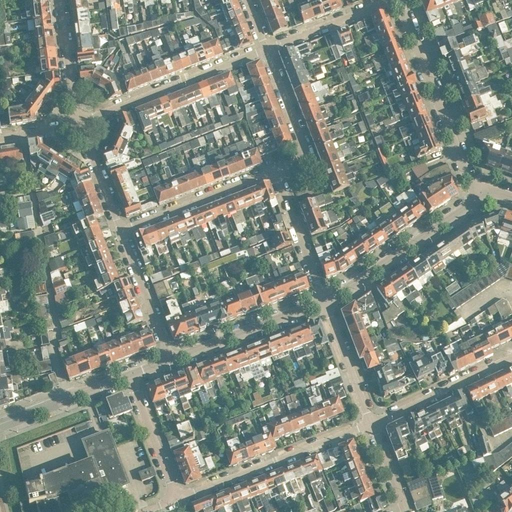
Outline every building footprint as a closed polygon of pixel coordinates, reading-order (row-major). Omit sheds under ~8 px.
[(48,0),(24,0),(25,9),(49,6),(49,5),(50,4),(50,1),(48,1),(48,0)] [(71,14),(87,12),(85,0),(76,0),(71,1),(72,6),(70,6),(71,14)] [(118,30),(116,12),(114,0),(105,0),(107,8),(111,8),(111,12),(109,12),(112,32),(118,31),(118,30)] [(119,2),(123,1),(122,0),(114,0),(116,12),(120,11),(119,2)] [(129,15),(133,14),(131,0),(122,0),(123,1),(124,9),(128,8),(129,15)] [(139,0),(131,0),(133,14),(133,17),(138,16),(136,3),(140,2),(139,0)] [(213,13),(237,3),(235,0),(221,0),(214,3),(215,7),(211,8),(213,13)] [(304,24),(313,20),(306,0),(301,2),(303,7),(297,9),(304,24)] [(305,0),(306,0),(313,20),(317,19),(324,16),(317,0),(305,0)] [(327,0),(317,0),(324,16),(330,14),(332,13),(327,0)] [(327,0),(332,13),(341,9),(337,0),(327,0)] [(440,23),(431,0),(420,0),(438,45),(447,41),(444,33),(440,23)] [(431,0),(440,23),(445,21),(441,10),(444,8),(441,0),(431,0)] [(441,0),(444,8),(448,17),(451,16),(452,18),(457,16),(451,0),(441,0)] [(451,0),(457,16),(458,18),(464,16),(461,8),(464,7),(462,2),(461,0),(451,0)] [(461,0),(462,2),(465,0),(470,12),(475,9),(471,0),(461,0)] [(471,0),(475,9),(476,10),(481,8),(479,5),(483,4),(481,0),(471,0)] [(494,0),(498,10),(504,7),(500,0),(494,0)] [(264,13),(265,16),(283,9),(281,4),(277,6),(275,1),(260,7),(262,13),(264,13)] [(206,15),(200,17),(203,21),(207,24),(212,22),(210,18),(224,13),(225,17),(240,11),(237,3),(213,13),(206,15)] [(26,15),(20,16),(21,21),(31,20),(32,21),(51,19),(50,12),(51,11),(50,8),(49,7),(49,6),(25,9),(26,15)] [(503,21),(508,19),(506,14),(504,7),(498,10),(503,21)] [(201,8),(195,10),(195,12),(200,17),(206,15),(201,8)] [(266,19),(265,20),(268,27),(285,20),(283,15),(285,14),(283,9),(265,16),(266,19)] [(215,30),(243,20),(240,11),(225,17),(227,21),(218,25),(212,27),(215,29),(215,30)] [(74,27),(89,25),(87,12),(71,14),(73,22),(74,22),(74,27)] [(381,15),(354,26),(356,32),(366,28),(367,33),(375,30),(391,23),(387,13),(381,15)] [(480,22),(483,29),(495,24),(492,15),(491,13),(478,17),(480,22)] [(292,17),(296,27),(302,25),(298,15),(292,17)] [(176,17),(168,18),(169,25),(177,23),(176,17)] [(168,18),(159,22),(160,28),(169,25),(168,18)] [(32,21),(33,32),(52,30),(52,29),(53,28),(53,25),(51,24),(51,19),(32,21)] [(291,29),(287,19),(285,20),(268,27),(270,33),(271,33),(273,36),(291,29)] [(203,29),(200,21),(198,20),(191,22),(193,28),(201,26),(203,29)] [(243,20),(215,30),(218,39),(223,37),(221,34),(231,30),(232,33),(247,28),(243,20)] [(208,27),(200,21),(203,29),(208,27)] [(471,26),(473,31),(474,30),(474,32),(483,29),(480,22),(471,26)] [(498,25),(502,34),(509,31),(505,22),(498,25)] [(143,24),(143,27),(144,32),(152,30),(151,23),(143,24)] [(377,34),(363,39),(365,45),(394,34),(392,30),(393,30),(391,23),(375,30),(377,34)] [(452,27),(453,30),(456,37),(464,34),(463,29),(461,24),(452,27)] [(74,32),(75,41),(90,38),(90,37),(89,25),(74,27),(75,32),(74,32)] [(471,26),(463,29),(464,34),(473,31),(471,26)] [(176,32),(176,31),(174,27),(167,29),(169,35),(176,32)] [(127,37),(135,34),(135,29),(135,28),(126,29),(127,37)] [(233,37),(220,43),(221,47),(225,45),(250,35),(247,28),(232,33),(233,37)] [(126,29),(118,30),(118,31),(119,39),(127,37),(126,29)] [(337,33),(345,54),(349,62),(355,60),(349,46),(353,44),(347,29),(346,29),(347,30),(346,30),(345,29),(342,30),(342,32),(337,33)] [(33,32),(28,33),(29,44),(34,43),(54,40),(53,35),(54,35),(54,31),(52,31),(52,30),(33,32)] [(456,37),(453,30),(444,33),(447,41),(456,37)] [(161,37),(159,31),(150,33),(152,38),(153,40),(161,37)] [(498,31),(489,34),(492,40),(494,39),(500,37),(498,31)] [(339,56),(345,54),(337,33),(337,32),(331,35),(335,46),(338,52),(339,56)] [(142,36),(144,42),(152,38),(150,33),(142,36)] [(214,59),(205,36),(204,33),(200,35),(201,39),(200,43),(199,43),(206,62),(214,59)] [(205,36),(214,59),(223,56),(217,42),(213,44),(209,34),(205,36)] [(394,34),(365,45),(366,47),(367,51),(381,45),(383,50),(398,44),(397,43),(398,42),(397,39),(396,39),(394,34)] [(4,36),(0,36),(0,47),(3,47),(12,46),(10,35),(9,35),(4,36)] [(169,35),(164,36),(173,60),(170,61),(175,74),(183,71),(174,48),(172,44),(169,35)] [(234,51),(253,44),(250,35),(225,45),(221,47),(223,51),(232,47),(234,51)] [(325,37),(324,37),(329,49),(330,48),(335,46),(331,35),(325,37)] [(98,36),(90,37),(90,38),(75,41),(76,49),(77,48),(78,53),(99,50),(98,36)] [(134,38),(137,45),(144,42),(142,36),(134,38)] [(454,40),(438,46),(443,59),(478,46),(480,45),(477,37),(475,37),(475,36),(462,41),(464,44),(459,46),(458,43),(456,44),(454,40)] [(492,40),(490,41),(492,44),(495,43),(498,50),(505,48),(504,46),(500,37),(494,39),(492,40)] [(134,38),(126,40),(129,48),(137,45),(134,38)] [(189,42),(198,65),(206,62),(199,43),(197,39),(189,42)] [(54,40),(34,43),(36,53),(55,51),(55,50),(56,49),(55,46),(54,45),(54,40)] [(186,48),(183,49),(191,68),(198,65),(189,42),(185,43),(185,44),(186,48)] [(306,44),(279,55),(280,59),(283,67),(304,58),(311,56),(306,44)] [(373,64),(364,68),(365,71),(374,67),(402,56),(401,51),(401,50),(400,47),(399,47),(399,46),(398,44),(383,50),(384,52),(385,56),(372,62),(373,64)] [(178,46),(174,48),(183,71),(191,68),(183,49),(179,51),(178,46)] [(478,46),(443,59),(448,71),(463,64),(471,61),(469,56),(481,52),(478,46)] [(158,54),(156,49),(156,48),(150,50),(154,60),(152,61),(159,81),(167,78),(158,54)] [(99,50),(78,53),(77,54),(78,63),(101,60),(100,55),(98,56),(98,51),(100,51),(99,50)] [(55,52),(55,51),(36,53),(37,64),(56,62),(56,57),(57,56),(56,53),(55,52)] [(162,52),(158,54),(167,78),(175,74),(170,61),(168,54),(164,56),(162,52)] [(338,52),(332,54),(335,61),(341,59),(339,56),(338,52)] [(122,53),(118,68),(122,68),(127,79),(123,80),(128,93),(136,90),(123,57),(122,53)] [(141,56),(151,84),(159,81),(152,61),(148,63),(144,54),(141,55),(141,56)] [(304,58),(283,67),(288,80),(304,74),(306,73),(304,66),(319,60),(317,54),(311,56),(304,58)] [(99,69),(90,83),(97,88),(112,63),(116,57),(113,56),(109,61),(103,71),(99,69)] [(123,57),(136,90),(144,87),(138,73),(134,74),(127,56),(123,57)] [(144,87),(151,84),(141,56),(136,58),(142,72),(138,73),(144,87)] [(402,56),(374,67),(376,73),(384,70),(385,74),(406,66),(406,65),(407,64),(406,62),(406,61),(404,61),(402,56)] [(8,57),(0,58),(0,66),(1,69),(6,69),(7,68),(10,68),(9,65),(8,57)] [(463,64),(448,71),(448,72),(450,77),(452,81),(483,69),(480,60),(472,63),(471,61),(463,64)] [(41,75),(41,76),(58,74),(58,71),(59,70),(58,67),(57,67),(56,62),(37,64),(34,65),(34,70),(38,70),(39,75),(41,75)] [(235,82),(263,71),(260,62),(240,70),(242,75),(233,78),(235,82)] [(105,92),(113,78),(109,75),(116,66),(112,63),(97,88),(105,92)] [(387,79),(380,81),(383,87),(411,76),(411,75),(410,76),(408,71),(409,70),(408,67),(407,67),(406,66),(385,74),(387,79)] [(288,80),(293,93),(309,87),(306,79),(314,76),(315,79),(324,75),(321,67),(306,73),(304,74),(288,80)] [(350,67),(344,69),(346,72),(347,76),(353,73),(350,67)] [(7,68),(1,69),(2,80),(9,79),(7,68)] [(90,83),(99,69),(98,68),(79,71),(81,84),(89,83),(90,83)] [(483,69),(452,81),(454,81),(455,85),(454,87),(455,89),(457,91),(458,91),(458,92),(481,83),(480,81),(487,79),(483,69)] [(252,85),(267,79),(263,71),(235,82),(238,90),(242,89),(240,84),(251,80),(252,85)] [(353,73),(347,76),(348,78),(349,81),(352,87),(358,85),(353,73)] [(59,74),(58,74),(41,76),(42,84),(47,83),(47,85),(54,90),(55,89),(60,88),(61,88),(59,74)] [(230,74),(222,78),(233,105),(237,103),(233,95),(237,93),(230,74)] [(415,86),(411,76),(383,87),(385,93),(386,97),(400,92),(414,86),(415,86)] [(108,101),(121,96),(115,79),(113,78),(105,92),(108,100),(108,101)] [(222,78),(214,81),(219,94),(222,93),(228,107),(233,105),(222,78)] [(241,98),(270,87),(267,79),(252,85),(254,88),(244,92),(242,89),(238,90),(241,98)] [(216,96),(219,94),(214,81),(206,84),(216,108),(220,106),(216,96)] [(309,87),(293,93),(297,102),(326,91),(329,90),(327,86),(322,88),(320,82),(309,87)] [(41,84),(33,94),(45,103),(46,102),(47,102),(49,99),(48,98),(54,90),(47,85),(47,83),(42,84),(41,84)] [(481,83),(458,92),(459,94),(458,97),(459,99),(461,100),(463,104),(478,98),(487,95),(488,94),(499,90),(498,86),(488,88),(483,90),(481,83)] [(206,84),(198,87),(204,100),(207,99),(211,109),(216,108),(206,84)] [(358,85),(352,87),(354,93),(360,90),(358,85)] [(390,107),(403,102),(418,96),(418,94),(417,92),(416,91),(414,86),(400,92),(386,97),(389,103),(390,107)] [(206,106),(204,100),(198,87),(191,90),(201,117),(205,116),(202,107),(206,106)] [(259,101),(273,95),(270,87),(241,98),(243,102),(257,97),(259,101)] [(338,87),(326,91),(297,102),(301,112),(317,105),(316,102),(329,97),(328,96),(339,91),(338,87)] [(191,90),(183,93),(188,107),(191,105),(197,119),(201,118),(201,117),(191,90)] [(29,91),(23,98),(28,102),(25,105),(26,110),(28,110),(36,115),(41,107),(43,108),(45,105),(44,104),(45,103),(33,94),(29,91)] [(184,108),(188,107),(183,93),(175,96),(186,126),(191,124),(184,108)] [(462,107),(463,110),(464,110),(465,111),(467,115),(497,103),(495,97),(490,100),(488,94),(487,95),(478,98),(463,104),(463,105),(462,107)] [(246,115),(276,103),(273,95),(259,101),(260,105),(250,109),(249,105),(244,107),(246,110),(246,115)] [(362,95),(357,97),(361,107),(364,106),(366,105),(362,95)] [(186,126),(175,96),(167,99),(172,113),(174,118),(177,117),(182,128),(186,126)] [(419,97),(418,96),(403,102),(390,107),(392,112),(394,118),(422,106),(420,102),(421,100),(420,98),(419,97)] [(168,114),(172,113),(167,99),(159,102),(169,126),(170,129),(174,128),(168,114)] [(169,126),(159,102),(151,105),(159,125),(163,124),(164,128),(169,126)] [(355,102),(347,105),(351,114),(359,111),(355,102)] [(497,103),(467,115),(468,119),(468,121),(469,124),(471,125),(471,126),(481,122),(482,123),(486,121),(487,122),(491,120),(494,126),(504,122),(502,117),(496,119),(493,110),(502,107),(501,104),(500,102),(497,103)] [(265,117),(279,112),(276,103),(246,115),(246,118),(248,124),(252,122),(250,118),(263,113),(265,117)] [(305,121),(334,110),(332,104),(318,109),(317,105),(301,112),(302,116),(304,116),(305,121)] [(144,108),(153,132),(154,136),(158,134),(155,127),(159,125),(151,105),(144,108)] [(394,118),(383,122),(385,128),(410,118),(412,123),(426,117),(426,116),(426,114),(425,112),(424,111),(422,106),(394,118)] [(149,134),(153,132),(144,108),(135,112),(144,133),(148,132),(149,134)] [(10,127),(22,125),(20,111),(20,109),(7,111),(8,114),(10,127)] [(34,117),(36,115),(28,110),(26,110),(20,111),(22,125),(35,123),(35,122),(34,117)] [(334,110),(305,121),(307,125),(307,126),(307,129),(309,129),(309,130),(324,124),(323,120),(336,115),(334,110)] [(119,126),(132,132),(134,128),(138,126),(139,126),(133,112),(116,119),(116,120),(119,126)] [(251,132),(282,119),(279,112),(265,117),(266,121),(253,126),(252,122),(248,124),(251,132)] [(8,114),(0,115),(0,127),(0,129),(10,127),(8,114)] [(237,115),(229,118),(231,124),(240,120),(237,115)] [(365,117),(369,127),(375,125),(371,115),(368,116),(365,117)] [(231,124),(229,118),(228,118),(228,116),(220,119),(223,127),(231,124)] [(412,125),(399,130),(403,141),(431,130),(429,125),(430,123),(429,121),(428,120),(427,119),(426,117),(412,123),(412,125)] [(221,123),(214,126),(215,130),(223,127),(220,119),(221,123)] [(271,133),(286,128),(282,119),(251,132),(252,136),(264,132),(266,136),(271,133)] [(473,131),(483,127),(481,122),(471,126),(473,131)] [(309,130),(310,133),(310,134),(311,137),(312,137),(314,142),(342,131),(351,127),(350,123),(342,126),(341,124),(327,130),(324,124),(309,130)] [(362,134),(367,132),(363,123),(358,125),(362,134)] [(208,133),(215,130),(214,126),(213,125),(205,128),(206,129),(208,133)] [(119,127),(114,138),(127,144),(132,132),(119,126),(119,127)] [(476,135),(473,136),(478,148),(479,151),(481,156),(485,144),(486,142),(500,136),(497,127),(476,135)] [(231,133),(229,128),(221,131),(223,136),(231,133)] [(257,148),(289,136),(286,128),(271,133),(273,137),(262,141),(259,143),(259,141),(255,142),(257,148)] [(200,136),(198,132),(197,130),(189,133),(189,134),(192,139),(200,136)] [(433,133),(431,130),(403,141),(408,151),(436,140),(434,133),(433,133)] [(223,137),(223,136),(221,131),(213,134),(214,137),(215,140),(223,137)] [(315,147),(316,151),(332,145),(331,142),(344,136),(342,131),(314,142),(315,146),(315,147)] [(182,137),(182,138),(184,142),(192,139),(189,134),(182,137)] [(245,135),(241,136),(243,142),(253,168),(262,165),(259,158),(256,151),(252,153),(245,135)] [(257,149),(260,157),(292,145),(289,136),(257,148),(257,149)] [(381,137),(374,140),(378,150),(381,148),(385,147),(381,137)] [(127,144),(114,138),(109,150),(122,156),(125,149),(127,144)] [(203,138),(197,140),(200,147),(200,148),(206,145),(203,138)] [(189,143),(192,149),(192,150),(200,147),(197,140),(189,143)] [(332,145),(316,151),(320,161),(356,147),(354,143),(348,145),(347,144),(346,144),(344,140),(332,145)] [(412,162),(441,151),(436,140),(408,151),(412,162)] [(41,142),(28,144),(31,163),(38,162),(37,158),(39,157),(44,149),(42,148),(41,142)] [(235,145),(245,172),(253,168),(243,142),(235,145)] [(168,148),(166,144),(166,143),(158,146),(159,147),(160,152),(168,148)] [(183,152),(192,149),(189,143),(181,146),(183,152)] [(485,144),(481,156),(484,163),(485,167),(491,168),(492,170),(498,173),(504,153),(497,151),(498,148),(485,144)] [(20,145),(14,146),(16,161),(23,160),(20,145)] [(227,148),(238,175),(245,172),(235,145),(227,148)] [(10,162),(16,161),(14,146),(7,148),(10,162)] [(320,161),(324,171),(340,164),(338,160),(351,155),(358,152),(356,147),(320,161)] [(504,153),(498,173),(504,175),(506,174),(511,175),(511,170),(511,148),(506,147),(506,149),(504,153)] [(3,164),(10,162),(7,148),(1,149),(3,163),(3,164)] [(222,157),(230,178),(238,175),(227,148),(223,150),(225,156),(222,157)] [(376,151),(380,162),(386,160),(381,148),(378,150),(376,151)] [(52,154),(44,149),(39,157),(37,158),(38,162),(41,164),(39,168),(47,173),(49,169),(57,157),(56,157),(56,155),(53,154),(52,154)] [(109,150),(101,153),(108,170),(123,164),(121,159),(122,156),(109,150)] [(166,153),(168,159),(176,156),(175,154),(173,150),(166,153)] [(211,152),(222,181),(230,178),(222,157),(218,159),(215,151),(211,152)] [(208,169),(214,184),(222,181),(211,152),(207,154),(212,167),(208,169)] [(166,153),(158,156),(160,162),(168,159),(166,153)] [(158,156),(150,159),(152,165),(160,162),(158,156)] [(58,158),(57,157),(49,169),(47,173),(46,173),(56,179),(58,175),(66,163),(62,160),(62,159),(59,157),(58,158)] [(199,158),(195,159),(206,187),(214,184),(208,169),(205,160),(201,161),(199,158)] [(144,168),(152,165),(150,159),(142,162),(144,168)] [(190,170),(192,175),(198,190),(206,187),(195,159),(191,161),(194,168),(190,170)] [(134,162),(109,172),(112,181),(113,181),(126,175),(125,171),(141,164),(139,160),(133,160),(134,162)] [(67,164),(66,163),(58,175),(70,183),(74,181),(74,179),(79,171),(71,166),(71,165),(68,163),(67,164)] [(14,176),(20,175),(25,174),(23,164),(17,165),(17,169),(13,169),(14,176)] [(340,164),(324,171),(324,172),(329,184),(353,174),(359,172),(356,166),(348,169),(346,164),(340,166),(340,164)] [(388,164),(382,167),(385,174),(387,177),(393,175),(399,173),(396,166),(389,168),(388,164)] [(413,172),(417,179),(429,172),(425,166),(413,172)] [(444,193),(449,201),(458,195),(447,167),(447,166),(435,171),(435,172),(436,171),(440,183),(440,182),(444,193)] [(181,169),(190,193),(198,190),(192,175),(189,176),(185,167),(181,169)] [(382,167),(380,168),(376,169),(379,177),(385,174),(382,167)] [(166,175),(175,199),(183,196),(175,176),(171,177),(168,168),(163,169),(166,175)] [(410,168),(399,173),(402,178),(412,171),(411,170),(410,168)] [(175,176),(183,196),(190,193),(181,169),(177,170),(178,174),(175,176)] [(79,171),(74,179),(74,181),(77,189),(78,190),(91,185),(90,184),(91,183),(86,170),(81,172),(79,171)] [(113,181),(117,190),(146,178),(144,171),(141,173),(141,174),(137,176),(135,177),(128,180),(126,175),(113,181)] [(355,180),(353,174),(329,184),(333,194),(355,186),(353,180),(355,180)] [(161,187),(167,202),(175,199),(166,175),(161,177),(165,186),(161,187)] [(393,175),(387,177),(389,179),(390,181),(393,186),(398,182),(393,175)] [(149,179),(159,205),(167,202),(161,187),(157,176),(149,179)] [(380,187),(390,181),(389,179),(386,180),(383,176),(376,181),(380,187)] [(146,178),(117,190),(120,199),(134,194),(132,189),(148,182),(146,178)] [(373,181),(364,184),(366,187),(364,189),(367,194),(377,187),(373,181)] [(416,189),(411,192),(427,215),(427,216),(438,208),(423,187),(419,181),(413,185),(416,189)] [(428,183),(423,187),(438,208),(449,201),(444,193),(440,182),(440,183),(430,186),(428,183)] [(274,217),(280,215),(269,184),(258,188),(264,202),(264,204),(268,202),(274,217)] [(74,192),(68,195),(72,205),(78,203),(95,196),(93,192),(94,191),(92,185),(91,186),(91,185),(78,190),(78,191),(74,192)] [(362,188),(362,189),(356,197),(358,200),(367,194),(364,189),(363,187),(362,188)] [(120,199),(124,209),(137,204),(136,199),(147,194),(149,199),(154,197),(150,188),(134,194),(120,199)] [(258,188),(249,192),(259,217),(264,215),(262,210),(266,209),(264,204),(264,202),(258,188)] [(405,193),(400,197),(417,222),(422,218),(423,218),(425,217),(426,215),(427,215),(411,192),(410,191),(406,194),(405,193)] [(53,194),(49,196),(47,192),(36,195),(39,204),(54,198),(53,194)] [(259,217),(249,192),(240,195),(245,209),(250,208),(254,219),(259,217)] [(241,211),(245,209),(240,195),(231,199),(240,224),(245,223),(241,211)] [(78,203),(82,212),(99,206),(100,206),(98,205),(99,204),(98,201),(97,201),(95,196),(78,203)] [(302,215),(303,216),(304,218),(319,212),(318,209),(332,204),(329,196),(299,206),(301,211),(301,213),(302,215)] [(352,199),(350,200),(353,203),(355,207),(361,204),(358,200),(356,197),(352,199)] [(413,224),(417,222),(400,197),(395,200),(398,205),(394,208),(398,214),(407,228),(409,227),(410,228),(412,226),(413,224)] [(243,232),(240,224),(231,199),(221,203),(227,217),(231,215),(239,234),(243,232)] [(137,204),(124,209),(123,209),(126,218),(157,206),(155,201),(139,208),(137,204)] [(24,204),(19,205),(21,219),(33,217),(30,203),(24,204)] [(227,217),(221,203),(212,206),(224,237),(229,235),(222,218),(227,217)] [(389,204),(379,212),(396,236),(400,233),(402,233),(404,231),(404,230),(405,230),(406,229),(407,228),(398,214),(396,215),(389,204)] [(99,206),(82,212),(86,223),(96,219),(103,216),(101,211),(102,210),(101,207),(99,207),(99,206)] [(203,210),(200,211),(206,225),(208,224),(210,230),(215,228),(217,233),(216,234),(219,241),(225,239),(224,237),(212,206),(204,209),(203,210)] [(46,208),(39,211),(40,217),(47,214),(48,214),(46,208)] [(200,211),(191,215),(201,240),(205,238),(201,227),(206,225),(200,211)] [(319,212),(304,218),(303,219),(304,222),(306,223),(308,227),(336,216),(334,211),(321,216),(319,212)] [(391,239),(396,236),(379,212),(374,215),(378,220),(374,223),(387,242),(389,242),(391,240),(391,239)] [(501,229),(506,215),(507,213),(503,212),(482,221),(485,230),(484,230),(485,234),(496,230),(496,228),(501,229)] [(336,216),(308,227),(309,231),(308,232),(309,235),(311,236),(311,237),(326,231),(325,227),(338,222),(337,220),(344,217),(342,213),(336,216)] [(47,214),(40,217),(42,222),(43,225),(50,222),(47,214)] [(511,215),(508,214),(507,215),(506,215),(501,229),(498,238),(506,240),(508,234),(511,235),(511,215)] [(196,242),(201,240),(191,215),(182,218),(187,232),(191,231),(196,242)] [(280,215),(274,217),(270,219),(273,226),(283,222),(280,215)] [(361,217),(357,219),(360,224),(377,249),(381,246),(383,246),(385,244),(386,243),(387,242),(374,223),(369,226),(365,221),(364,222),(361,217)] [(182,218),(172,222),(182,247),(186,246),(185,243),(191,241),(187,232),(182,218)] [(353,220),(352,220),(354,223),(357,227),(355,227),(359,233),(355,236),(359,241),(359,242),(368,255),(369,254),(370,254),(373,253),(373,252),(374,251),(377,249),(360,224),(357,219),(356,218),(353,220)] [(72,228),(71,228),(75,239),(76,238),(98,230),(97,225),(98,223),(96,219),(86,223),(80,225),(72,228)] [(480,221),(470,225),(465,229),(474,241),(477,239),(485,236),(486,235),(485,234),(484,230),(480,221)] [(182,247),(172,222),(163,225),(168,240),(170,245),(175,243),(177,249),(182,247)] [(273,226),(275,230),(275,231),(285,227),(283,222),(273,226)] [(168,240),(163,225),(154,229),(163,255),(168,253),(164,241),(168,240)] [(287,232),(285,227),(275,231),(277,236),(287,232)] [(159,257),(163,255),(154,229),(144,233),(149,247),(154,245),(159,257)] [(468,245),(474,241),(465,229),(454,236),(472,262),(477,258),(468,245)] [(98,230),(76,238),(78,241),(83,239),(86,246),(87,248),(103,242),(102,239),(102,238),(103,237),(102,234),(100,234),(98,230)] [(275,230),(265,234),(268,240),(277,236),(275,231),(275,230)] [(32,233),(20,235),(21,241),(35,239),(34,232),(32,233)] [(149,247),(144,233),(134,237),(145,266),(151,263),(149,257),(153,255),(149,247)] [(46,250),(55,246),(59,244),(56,234),(44,239),(46,250)] [(265,234),(256,237),(258,243),(268,240),(265,234)] [(345,235),(341,238),(357,262),(362,259),(363,259),(366,258),(366,256),(367,256),(368,255),(359,242),(358,242),(354,237),(349,240),(345,234),(345,235)] [(267,255),(292,245),(288,235),(266,243),(268,247),(264,249),(267,255)] [(454,236),(444,243),(452,256),(458,252),(464,260),(465,259),(474,273),(478,270),(472,262),(454,236)] [(249,247),(258,243),(256,237),(247,241),(249,247)] [(353,265),(357,262),(341,238),(336,241),(343,252),(340,255),(349,269),(353,266),(353,265)] [(87,248),(80,250),(84,261),(107,252),(105,247),(106,246),(105,243),(103,242),(87,248)] [(444,243),(433,250),(445,267),(455,260),(444,243)] [(345,272),(349,269),(340,255),(336,257),(331,244),(326,246),(329,253),(337,275),(341,273),(343,272),(345,272)] [(319,245),(314,247),(315,250),(325,277),(326,279),(331,277),(333,278),(335,276),(336,275),(337,275),(329,253),(324,255),(321,248),(320,248),(319,245)] [(60,258),(55,246),(46,250),(48,263),(56,260),(60,258)] [(483,254),(487,251),(484,246),(479,249),(483,254)] [(283,255),(294,251),(293,247),(282,251),(283,255)] [(433,250),(421,259),(431,273),(433,272),(435,276),(446,269),(445,267),(433,250)] [(84,261),(83,261),(87,271),(95,269),(111,262),(111,261),(111,259),(110,256),(109,256),(107,252),(84,261)] [(250,261),(256,259),(254,253),(248,255),(250,261)] [(217,254),(207,257),(209,262),(219,258),(217,254)] [(231,256),(223,259),(225,265),(238,260),(237,259),(236,255),(231,256)] [(273,264),(270,256),(264,258),(267,266),(270,265),(273,264)] [(408,268),(418,282),(421,288),(425,285),(423,282),(432,275),(431,273),(421,259),(408,267),(408,268)] [(111,262),(95,269),(99,281),(116,274),(114,269),(115,268),(114,265),(112,264),(111,262)] [(198,262),(189,265),(191,270),(191,271),(192,271),(200,268),(201,268),(200,266),(198,262)] [(181,273),(191,270),(189,265),(188,263),(179,267),(179,268),(181,273)] [(270,282),(278,302),(280,302),(283,301),(283,300),(288,298),(278,271),(275,263),(273,264),(270,265),(274,273),(273,273),(276,280),(270,282)] [(296,271),(290,274),(298,294),(299,294),(300,294),(301,294),(303,293),(304,292),(309,290),(306,284),(299,263),(294,265),(296,271)] [(501,264),(493,270),(500,280),(501,279),(506,278),(509,267),(508,267),(501,264)] [(297,294),(298,294),(288,267),(278,271),(288,298),(292,296),(294,297),(297,295),(297,294)] [(170,272),(172,277),(181,273),(179,268),(170,272)] [(200,268),(192,271),(194,277),(202,274),(200,268)] [(402,273),(397,276),(416,304),(417,305),(422,302),(416,292),(412,286),(418,282),(408,268),(406,270),(405,270),(402,271),(402,273)] [(447,271),(451,276),(455,273),(452,268),(447,271)] [(58,270),(50,274),(53,285),(63,282),(58,270)] [(162,280),(172,277),(170,272),(169,270),(160,274),(162,280)] [(493,270),(488,273),(495,283),(500,280),(493,270)] [(188,273),(179,276),(182,282),(191,278),(190,278),(188,273)] [(488,273),(483,276),(490,286),(495,283),(488,273)] [(111,287),(121,283),(119,279),(117,278),(116,274),(99,281),(93,283),(97,293),(99,292),(111,287)] [(160,274),(149,278),(152,284),(162,280),(160,274)] [(260,275),(256,277),(267,306),(271,304),(273,304),(276,303),(277,302),(278,302),(270,282),(265,284),(261,275),(260,275)] [(417,305),(416,304),(397,276),(393,279),(392,278),(389,280),(389,281),(387,283),(386,282),(386,283),(400,303),(405,299),(412,309),(417,305)] [(483,276),(478,280),(485,290),(490,286),(483,276)] [(268,306),(267,306),(256,277),(246,281),(249,290),(257,311),(268,306)] [(478,280),(473,283),(480,293),(485,290),(478,280)] [(63,282),(53,285),(57,297),(64,294),(68,292),(64,281),(63,282)] [(111,287),(99,292),(100,296),(105,294),(107,300),(115,297),(132,291),(131,290),(132,289),(131,286),(130,285),(128,281),(121,283),(111,287)] [(242,316),(231,289),(229,281),(221,285),(224,293),(226,292),(228,296),(230,297),(231,301),(221,304),(228,322),(235,319),(242,316)] [(155,291),(165,287),(163,282),(153,286),(155,291)] [(44,293),(43,283),(30,286),(32,295),(44,293)] [(386,283),(376,289),(388,306),(387,307),(388,310),(382,315),(390,339),(395,339),(418,342),(420,336),(420,333),(417,329),(404,338),(393,321),(406,312),(400,303),(386,283)] [(455,283),(445,290),(450,297),(460,290),(455,283)] [(473,283),(468,286),(475,296),(480,293),(473,283)] [(468,286),(464,290),(470,300),(475,296),(468,286)] [(167,293),(165,287),(155,291),(157,297),(167,293)] [(246,316),(246,315),(252,313),(257,311),(249,290),(239,294),(237,287),(231,289),(242,316),(243,316),(245,317),(246,316)] [(464,290),(459,293),(465,303),(470,300),(464,290)] [(119,307),(135,301),(134,296),(135,295),(133,292),(132,292),(132,291),(115,297),(119,307)] [(169,298),(167,293),(157,297),(159,302),(169,298)] [(195,301),(187,304),(189,309),(198,333),(205,331),(206,329),(205,328),(211,326),(200,293),(199,296),(194,298),(195,301)] [(202,295),(200,293),(211,325),(211,326),(216,324),(217,324),(219,323),(220,324),(221,324),(227,322),(228,322),(221,304),(218,296),(209,299),(207,293),(202,295)] [(376,309),(370,293),(342,312),(342,314),(344,321),(359,315),(376,309)] [(459,293),(454,296),(460,307),(465,303),(459,293)] [(68,304),(64,294),(57,297),(54,298),(56,309),(61,307),(68,304)] [(449,300),(456,310),(460,307),(454,296),(449,300)] [(169,298),(159,302),(173,339),(177,341),(185,338),(186,338),(179,319),(180,318),(172,297),(169,298)] [(511,312),(507,302),(503,300),(495,305),(499,313),(502,320),(511,315),(511,312)] [(137,305),(135,301),(119,307),(123,317),(140,310),(139,310),(140,309),(139,306),(137,305)] [(0,316),(1,317),(10,315),(8,302),(2,303),(0,303),(0,316)] [(499,313),(495,305),(487,310),(490,317),(499,313)] [(61,307),(56,309),(57,317),(64,315),(61,307)] [(45,322),(49,321),(47,309),(45,309),(37,310),(39,323),(45,322)] [(180,318),(179,319),(186,338),(198,333),(189,309),(183,311),(185,317),(181,319),(180,318)] [(127,327),(143,321),(142,316),(142,315),(141,312),(140,312),(140,310),(123,317),(127,327)] [(456,311),(453,313),(458,321),(462,319),(456,311)] [(484,313),(474,319),(476,323),(486,318),(484,313)] [(70,315),(65,317),(58,319),(62,329),(74,324),(70,315)] [(95,320),(97,325),(98,328),(102,326),(103,326),(105,325),(102,318),(100,318),(99,315),(94,317),(95,320)] [(361,320),(359,315),(344,321),(348,330),(369,322),(367,318),(361,320)] [(0,329),(12,327),(11,322),(6,323),(5,324),(2,325),(1,317),(0,316),(0,329)] [(380,318),(376,320),(379,330),(384,328),(380,318)] [(414,324),(417,329),(420,333),(423,322),(421,319),(414,324)] [(444,330),(447,334),(450,332),(466,325),(462,319),(458,321),(444,330)] [(87,330),(97,325),(95,320),(84,324),(87,330)] [(326,361),(333,358),(319,322),(315,324),(315,323),(314,323),(313,323),(313,322),(310,323),(310,324),(309,325),(307,326),(307,327),(315,348),(317,352),(322,350),(326,361)] [(348,330),(352,341),(367,335),(365,330),(371,328),(369,322),(348,330)] [(84,324),(74,328),(76,334),(87,330),(84,324)] [(12,327),(0,329),(0,341),(5,341),(11,340),(10,333),(13,333),(12,327)] [(315,348),(307,327),(306,327),(305,327),(302,328),(301,329),(297,331),(307,357),(311,356),(310,350),(315,348)] [(490,327),(480,331),(490,350),(499,346),(493,332),(490,327)] [(499,346),(511,340),(504,327),(493,332),(499,346)] [(116,343),(123,361),(124,360),(125,361),(128,360),(129,358),(134,356),(125,335),(124,331),(119,333),(122,341),(116,343)] [(138,335),(144,353),(145,353),(145,352),(146,353),(149,352),(150,350),(151,350),(155,348),(149,331),(138,335)] [(286,335),(292,351),(296,361),(307,357),(297,331),(293,332),(292,332),(291,332),(288,333),(287,334),(286,335)] [(473,338),(484,360),(493,356),(490,350),(480,331),(472,335),(474,338),(473,338)] [(46,334),(40,335),(42,347),(47,346),(49,345),(48,335),(46,334)] [(132,337),(127,339),(134,356),(139,354),(140,355),(143,354),(143,353),(144,353),(138,335),(132,337)] [(280,337),(276,338),(286,365),(291,363),(287,353),(292,351),(286,335),(284,335),(281,336),(280,337)] [(352,341),(356,350),(377,342),(382,340),(381,336),(375,339),(375,338),(369,340),(367,335),(352,341)] [(459,337),(454,340),(456,344),(455,344),(467,368),(475,364),(466,345),(463,346),(459,337)] [(103,342),(104,343),(112,365),(118,362),(119,363),(122,362),(122,361),(123,361),(116,343),(114,338),(103,342)] [(266,342),(271,358),(276,370),(287,366),(286,365),(276,338),(272,340),(270,340),(267,341),(266,342)] [(475,364),(484,360),(473,338),(469,340),(471,343),(466,345),(475,364)] [(62,341),(58,342),(60,348),(68,345),(66,339),(62,341)] [(5,341),(0,341),(0,355),(16,353),(15,348),(10,349),(9,351),(7,351),(5,341)] [(258,345),(253,347),(263,374),(268,372),(266,367),(272,365),(270,358),(271,358),(266,342),(263,344),(261,343),(258,344),(258,345)] [(377,342),(356,350),(359,360),(360,361),(363,359),(374,355),(373,350),(379,348),(377,342)] [(104,343),(93,347),(95,351),(102,369),(103,368),(104,369),(107,368),(107,366),(112,365),(104,343)] [(455,344),(449,347),(457,373),(467,368),(455,344)] [(265,378),(263,374),(253,347),(249,349),(243,351),(253,378),(254,382),(265,378)] [(457,373),(451,352),(449,347),(442,350),(444,355),(441,357),(439,357),(447,374),(449,377),(457,373)] [(43,349),(40,349),(42,363),(50,361),(48,350),(43,349)] [(97,371),(101,370),(101,369),(102,369),(95,351),(90,353),(89,349),(83,351),(91,373),(95,371),(96,370),(97,371)] [(431,350),(426,353),(429,358),(436,374),(437,377),(440,375),(442,375),(443,376),(447,374),(439,357),(436,359),(431,350)] [(72,355),(74,359),(80,377),(81,377),(81,376),(82,377),(86,376),(86,375),(91,373),(83,351),(72,355)] [(237,353),(233,355),(243,382),(253,378),(243,351),(242,351),(241,351),(238,352),(237,353)] [(430,377),(436,374),(429,358),(425,359),(421,351),(417,353),(416,353),(415,354),(426,377),(429,375),(430,377)] [(17,359),(16,353),(0,355),(0,369),(10,368),(8,358),(10,358),(12,359),(17,359)] [(374,355),(363,359),(366,367),(368,367),(370,371),(384,365),(383,363),(382,359),(381,360),(378,353),(374,355)] [(426,377),(415,354),(410,356),(414,365),(411,366),(410,365),(409,366),(417,381),(418,381),(419,382),(423,380),(423,378),(426,377)] [(222,358),(228,375),(234,372),(240,389),(245,387),(243,382),(233,355),(229,357),(227,356),(224,357),(223,359),(222,359),(222,358)] [(209,364),(209,365),(216,381),(220,392),(226,389),(221,377),(228,375),(222,358),(215,361),(214,362),(214,363),(210,364),(209,364)] [(80,377),(74,359),(62,364),(69,381),(71,380),(75,379),(76,379),(76,380),(79,378),(79,377),(80,377)] [(42,363),(36,364),(38,374),(52,371),(50,361),(42,363)] [(375,372),(373,373),(374,377),(376,377),(377,379),(393,373),(408,366),(405,361),(399,364),(399,365),(396,367),(394,364),(391,365),(386,366),(385,367),(374,371),(375,372)] [(196,368),(196,370),(208,402),(215,399),(209,384),(214,382),(216,381),(209,365),(208,365),(207,365),(205,364),(202,366),(201,367),(201,368),(197,369),(196,368)] [(408,367),(408,366),(393,373),(377,379),(379,383),(377,384),(379,387),(380,387),(395,382),(395,380),(404,375),(402,370),(408,367)] [(0,382),(22,379),(22,375),(20,376),(19,373),(11,375),(10,368),(0,369),(0,382)] [(329,381),(340,377),(337,369),(325,374),(326,376),(328,381),(329,381)] [(185,374),(184,374),(191,395),(197,392),(202,406),(209,403),(208,402),(196,370),(193,371),(191,372),(189,371),(186,372),(185,374)] [(511,380),(507,371),(499,375),(511,399),(511,398),(511,388),(511,387),(511,386),(511,380)] [(191,395),(184,374),(183,373),(178,375),(177,377),(177,378),(172,379),(172,378),(171,378),(170,378),(179,400),(184,412),(190,410),(186,398),(190,397),(190,395),(191,395)] [(48,377),(42,380),(43,383),(50,381),(52,386),(53,389),(58,386),(57,384),(54,375),(48,377)] [(499,375),(491,379),(498,393),(502,391),(507,401),(509,404),(511,402),(511,401),(511,399),(499,375)] [(326,376),(315,380),(316,381),(317,384),(317,385),(328,381),(326,376)] [(343,385),(340,377),(329,381),(332,388),(328,389),(333,402),(329,404),(334,418),(340,416),(340,415),(343,414),(338,400),(339,399),(340,400),(345,398),(343,393),(344,393),(343,392),(342,393),(340,386),(343,385)] [(405,387),(415,382),(413,377),(396,385),(395,382),(380,387),(381,389),(380,390),(381,394),(383,394),(384,396),(384,397),(387,396),(389,395),(390,396),(402,391),(401,389),(403,388),(404,387),(405,387)] [(170,378),(159,382),(168,408),(177,405),(175,401),(179,400),(170,378)] [(22,379),(0,382),(0,394),(9,393),(14,393),(12,385),(14,384),(16,386),(21,385),(21,383),(23,382),(22,379)] [(491,379),(483,383),(494,407),(497,413),(502,411),(495,395),(498,393),(491,379)] [(155,409),(155,410),(161,408),(165,417),(167,421),(171,420),(172,422),(173,421),(159,382),(153,384),(147,387),(155,409)] [(494,407),(483,383),(475,386),(482,401),(485,400),(490,409),(494,407)] [(310,389),(322,422),(325,421),(327,421),(334,418),(329,404),(323,406),(316,386),(310,389)] [(482,401),(475,386),(466,391),(478,415),(483,412),(478,403),(482,401)] [(295,387),(284,391),(286,396),(296,392),(295,388),(295,387)] [(320,423),(322,422),(310,389),(304,391),(312,410),(308,411),(314,426),(319,424),(320,423)] [(9,393),(0,394),(0,408),(11,405),(14,403),(13,400),(12,393),(9,393)] [(462,393),(453,397),(461,415),(465,413),(469,422),(475,419),(462,393)] [(290,396),(302,430),(305,429),(306,429),(314,426),(308,411),(302,414),(298,402),(297,402),(294,395),(290,396)] [(302,430),(292,404),(290,396),(285,398),(288,406),(287,406),(291,418),(288,419),(293,434),(299,432),(299,431),(302,430)] [(121,397),(104,403),(110,419),(114,417),(114,418),(130,412),(126,401),(123,402),(121,397)] [(461,415),(453,397),(447,400),(448,401),(444,403),(457,429),(462,426),(458,417),(461,415)] [(253,408),(263,405),(261,400),(251,404),(253,408)] [(272,412),(282,438),(285,436),(286,437),(293,434),(288,419),(282,421),(275,402),(269,404),(271,409),(272,412)] [(451,431),(457,429),(444,403),(440,405),(439,404),(435,406),(436,407),(434,408),(441,423),(442,423),(442,424),(443,424),(446,422),(451,431)] [(441,423),(434,408),(432,409),(432,407),(427,409),(428,411),(424,413),(436,439),(442,436),(437,426),(441,425),(442,424),(442,423),(441,423)] [(271,426),(267,427),(273,443),(278,440),(279,439),(282,438),(272,412),(267,414),(271,426)] [(419,413),(414,416),(422,434),(426,432),(431,441),(436,439),(424,413),(420,415),(419,413)] [(243,417),(245,422),(253,419),(251,414),(243,417)] [(422,434),(414,416),(405,420),(415,444),(416,449),(427,444),(424,437),(420,439),(419,435),(422,434)] [(243,417),(234,420),(235,425),(245,422),(243,417)] [(261,439),(267,454),(270,453),(272,452),(272,451),(276,449),(273,443),(267,427),(264,418),(259,420),(261,426),(260,426),(264,437),(261,439)] [(227,429),(235,425),(234,420),(225,424),(227,429)] [(499,423),(504,433),(509,430),(504,420),(499,423)] [(404,421),(394,425),(405,453),(410,451),(406,439),(410,437),(404,421)] [(504,433),(499,423),(494,425),(499,435),(504,433)] [(170,449),(182,444),(194,439),(192,434),(189,424),(177,429),(178,433),(180,439),(168,443),(170,449)] [(405,453),(394,425),(388,429),(386,432),(398,461),(407,458),(405,453)] [(499,435),(494,425),(489,428),(494,437),(499,435)] [(262,456),(267,454),(261,439),(257,440),(252,427),(247,429),(258,456),(261,455),(262,456)] [(255,457),(258,456),(247,429),(247,431),(242,433),(246,444),(243,445),(249,461),(254,459),(255,457)] [(166,438),(168,443),(180,439),(178,433),(166,438)] [(204,433),(195,436),(197,441),(198,443),(206,440),(204,433)] [(58,511),(56,498),(68,494),(73,506),(127,486),(108,434),(84,443),(91,464),(40,483),(39,480),(34,481),(33,479),(24,481),(28,500),(21,501),(23,511),(58,511)] [(225,452),(231,467),(232,466),(233,467),(236,466),(237,464),(240,463),(230,438),(229,435),(223,437),(228,451),(225,452)] [(244,463),(249,461),(243,445),(239,447),(235,436),(230,438),(240,463),(243,462),(244,463)] [(490,456),(485,438),(478,441),(479,444),(481,450),(483,458),(490,456)] [(185,450),(174,455),(175,457),(174,459),(176,465),(201,455),(196,442),(183,446),(185,450)] [(338,447),(327,452),(331,462),(357,452),(355,449),(356,447),(355,444),(353,443),(353,442),(338,447)] [(185,450),(183,446),(182,444),(170,449),(173,455),(174,455),(185,450)] [(511,457),(511,453),(507,447),(503,451),(509,459),(511,457)] [(503,451),(498,454),(505,463),(507,461),(509,459),(503,451)] [(357,452),(331,462),(325,464),(321,466),(323,471),(343,463),(344,467),(361,461),(359,455),(358,454),(357,452)] [(488,475),(505,463),(498,454),(490,456),(483,458),(483,459),(485,465),(486,468),(488,475)] [(180,471),(181,475),(212,463),(210,457),(203,460),(201,455),(176,465),(178,470),(180,471)] [(313,457),(310,458),(310,460),(307,461),(317,487),(323,501),(328,499),(318,473),(322,472),(316,457),(315,458),(313,457)] [(439,467),(445,464),(441,457),(435,460),(439,467)] [(485,465),(483,459),(471,463),(474,471),(486,468),(485,465)] [(317,503),(323,501),(317,487),(307,461),(304,462),(302,461),(297,463),(304,479),(307,477),(317,503)] [(336,475),(332,476),(334,482),(338,480),(364,471),(363,467),(363,466),(361,461),(344,467),(346,471),(336,475)] [(214,468),(212,463),(181,475),(183,479),(182,481),(183,484),(185,484),(185,485),(201,480),(198,474),(214,468)] [(297,463),(292,465),(292,467),(289,468),(299,494),(305,492),(300,480),(304,479),(297,463)] [(285,468),(280,470),(290,497),(294,496),(299,494),(289,468),(286,469),(285,468)] [(155,477),(152,469),(139,474),(142,482),(155,477)] [(280,470),(275,472),(274,474),(271,475),(281,501),(287,499),(290,497),(280,470)] [(431,470),(423,474),(424,478),(432,474),(431,470)] [(351,485),(368,479),(366,474),(365,473),(364,471),(338,480),(339,483),(340,485),(350,482),(351,485)] [(443,498),(435,473),(432,474),(424,478),(426,484),(430,497),(431,501),(443,498)] [(267,475),(262,477),(271,499),(274,498),(279,509),(284,507),(281,501),(271,475),(268,476),(267,475)] [(256,481),(253,482),(264,507),(265,511),(275,511),(271,499),(262,477),(257,479),(256,481)] [(371,489),(371,488),(370,486),(370,484),(368,479),(351,485),(353,489),(339,495),(338,490),(337,490),(332,492),(336,502),(371,489)] [(334,482),(329,484),(332,492),(337,490),(335,484),(339,483),(338,480),(334,482)] [(249,482),(244,484),(250,500),(254,499),(258,510),(264,507),(253,482),(250,483),(249,482)] [(511,500),(511,488),(510,490),(503,482),(500,485),(506,493),(511,500)] [(244,484),(239,486),(239,488),(235,489),(244,511),(250,511),(246,501),(250,500),(244,484)] [(409,490),(414,503),(430,497),(426,484),(409,490)] [(511,511),(511,500),(506,493),(500,485),(496,487),(500,492),(499,493),(502,496),(497,500),(502,508),(501,509),(500,511),(511,511)] [(233,490),(231,489),(226,491),(234,511),(244,511),(235,489),(233,490)] [(371,489),(345,498),(347,504),(352,502),(352,503),(357,501),(359,504),(360,504),(361,503),(368,500),(374,498),(374,497),(374,495),(373,492),(372,491),(371,489)] [(221,494),(218,496),(224,511),(234,511),(226,491),(221,493),(221,494)] [(370,511),(381,511),(382,511),(381,508),(386,506),(387,505),(386,502),(387,502),(384,494),(374,498),(368,500),(371,506),(369,507),(370,511)] [(213,496),(207,498),(212,511),(224,511),(218,496),(215,497),(213,496)] [(309,497),(308,499),(312,509),(315,511),(315,510),(316,510),(310,496),(309,497)] [(414,503),(417,511),(432,505),(431,501),(430,497),(414,503)] [(193,505),(192,506),(194,511),(201,511),(203,511),(202,511),(212,511),(207,498),(194,504),(193,505)] [(359,504),(351,507),(353,511),(359,511),(364,510),(361,503),(360,504),(359,504)]
